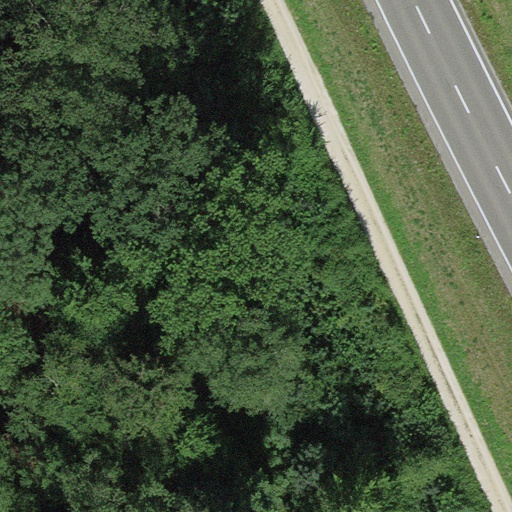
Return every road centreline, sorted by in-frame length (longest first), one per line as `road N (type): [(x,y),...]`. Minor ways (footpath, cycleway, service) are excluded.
road 1 (track): [(506,511),(269,0)]
road 2 (tertiary): [(511,170),(425,0)]
